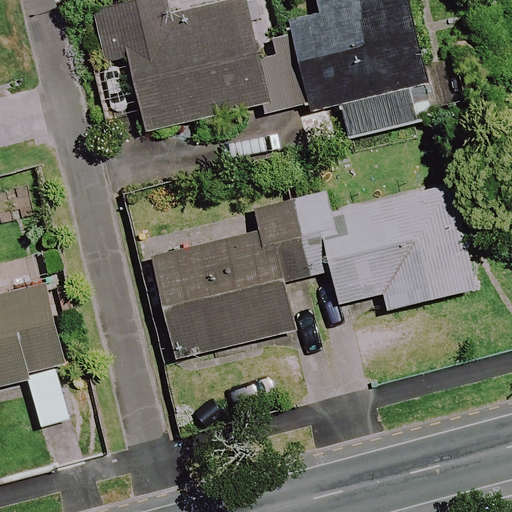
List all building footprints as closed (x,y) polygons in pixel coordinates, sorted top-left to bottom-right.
[(286,0),(297,40),(313,110),(315,115),(337,109),(346,144),(429,124),(399,0),(286,0)] [(313,110),(297,40),(249,50),(242,19),(170,34),(163,2),(113,12),(139,134),(261,109),(264,121),(313,110)] [(290,203),(309,280),(326,276),(334,310),(380,299),(383,315),(476,292),(450,188),(328,217),(323,196),(290,203)] [(309,280),(290,203),(246,214),(252,237),(145,264),(169,364),(290,335),(278,288),(309,280)] [(70,424),(38,292),(0,301),(0,390),(23,385),(35,432),(70,424)]
